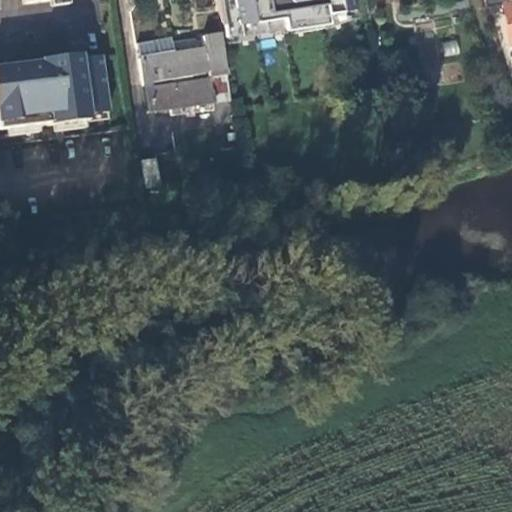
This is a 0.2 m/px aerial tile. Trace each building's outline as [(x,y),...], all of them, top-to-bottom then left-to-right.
[(352,22),(349,0),(216,0),(223,41),(352,22)] [(511,0),(482,0),(484,7),(503,5),(508,40),(511,39),(511,0)] [(170,37),(136,43),(146,111),(171,107),(173,113),(183,112),(183,106),(220,100),(216,76),(224,74),(217,34),(201,37),(203,47),(172,52),(170,37)] [(175,49),(201,45),(200,35),(174,39),(175,49)] [(107,112),(100,56),(78,58),(78,54),(38,60),(38,62),(0,67),(0,130),(46,124),(47,126),(87,121),(86,115),(107,112)] [(155,157),(140,159),(145,187),(159,185),(155,157)]
